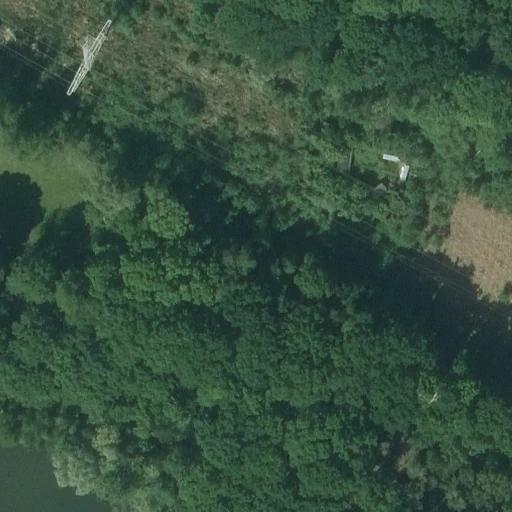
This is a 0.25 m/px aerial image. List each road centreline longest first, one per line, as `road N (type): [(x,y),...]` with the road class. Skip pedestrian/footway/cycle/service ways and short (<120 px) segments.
road 1 (track): [(511,406),(428,399),(0,301)]
road 2 (track): [(312,372),(323,321),(352,302),(377,185)]
